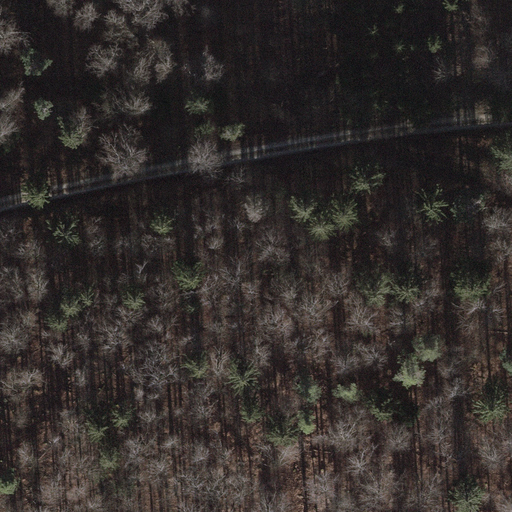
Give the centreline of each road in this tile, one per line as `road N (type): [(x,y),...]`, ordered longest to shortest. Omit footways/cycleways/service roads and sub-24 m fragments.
road 1 (track): [(0,206),(332,137),(511,121)]
road 2 (track): [(359,134),(511,187)]
